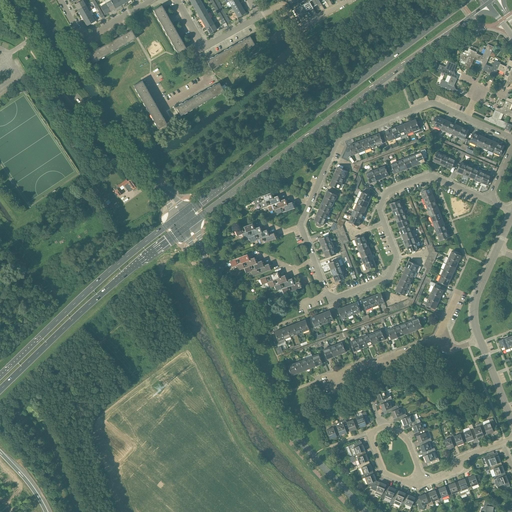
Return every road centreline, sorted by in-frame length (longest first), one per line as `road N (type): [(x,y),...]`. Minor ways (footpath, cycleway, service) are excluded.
road 1 (secondary): [(191,224),(487,4)]
road 2 (secondary): [(468,0),(185,213)]
road 3 (tertiary): [(365,511),(248,369),(207,275)]
road 4 (residential): [(489,200),(434,175),(396,186),(380,216),(396,257),(388,276),(337,298),(326,294)]
road 5 (track): [(169,289),(225,419),(296,511)]
road 6 (secondary): [(0,390),(92,301),(184,229)]
road 7 (secondary): [(178,218),(0,376)]
road 8 (unclassified): [(148,176),(59,76),(14,0)]
road 9 (residential): [(309,204),(342,137),(427,103),(466,116)]
road 10 (residential): [(201,42),(195,52),(209,81),(165,106),(149,80)]
road 11 (residential): [(59,0),(86,36),(152,0)]
